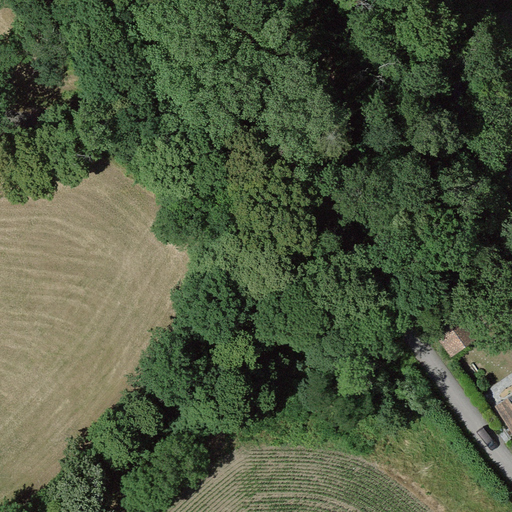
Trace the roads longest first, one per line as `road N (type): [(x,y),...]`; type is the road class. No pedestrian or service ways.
road 1 (residential): [(511,469),(409,336),(316,135)]
road 2 (track): [(316,135),(250,0)]
